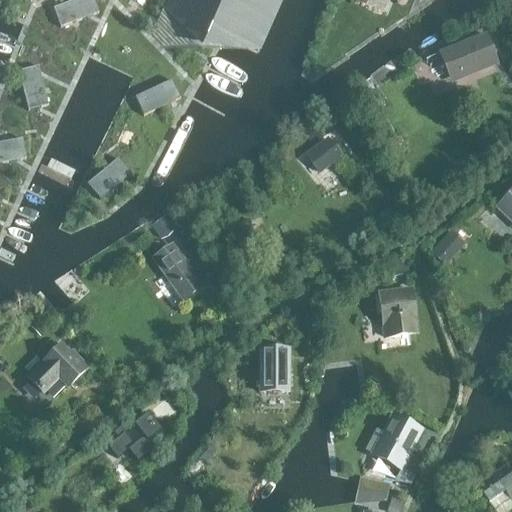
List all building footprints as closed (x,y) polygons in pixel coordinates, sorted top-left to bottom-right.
[(0,0),(0,18),(5,19),(13,0),(0,0)] [(92,0),(87,0),(54,12),(61,31),(99,17),(92,0)] [(166,0),(162,11),(211,33),(213,33),(221,37),(236,0),(166,0)] [(481,71),(497,65),(486,37),(441,55),(449,75),(478,63),(481,71)] [(34,71),(16,79),(31,116),(50,108),(34,71)] [(172,84),(156,72),(132,104),(148,116),(172,84)] [(384,125),(372,133),(378,142),(390,134),(384,125)] [(22,141),(0,144),(0,165),(26,161),(22,141)] [(320,175),(348,154),(342,147),(336,151),(329,142),(307,159),(320,175)] [(118,160),(87,186),(100,202),(131,176),(118,160)] [(511,195),(497,211),(511,225),(511,195)] [(172,233),(164,222),(154,229),(162,240),(172,233)] [(184,303),(207,287),(197,274),(194,276),(175,250),(156,264),(184,303)] [(386,340),(412,337),(417,336),(412,293),(381,297),(386,340)] [(67,387),(85,369),(72,356),(70,358),(61,348),(45,364),(46,366),(30,382),(43,395),(59,379),(67,387)] [(290,394),(290,352),(259,352),(259,394),(290,394)] [(118,440),(108,448),(117,460),(128,451),(137,463),(153,451),(147,443),(161,433),(148,416),(134,427),(144,439),(134,447),(124,435),(130,431),(125,425),(114,434),(118,440)] [(401,472),(422,434),(395,419),(374,457),(401,472)] [(511,502),(511,501),(511,477),(508,480),(506,476),(511,471),(511,467),(511,466),(478,489),(490,505),(506,494),(511,502)] [(388,511),(401,511),(404,504),(393,500),(388,511)]
